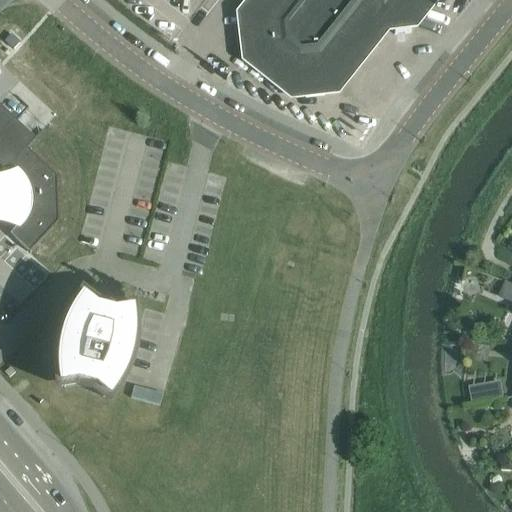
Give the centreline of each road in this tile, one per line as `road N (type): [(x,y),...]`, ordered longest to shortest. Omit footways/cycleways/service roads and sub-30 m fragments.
road 1 (unclassified): [(364,169),(327,169),(211,113),(57,0)]
road 2 (unclassified): [(364,169),(400,144),(511,4)]
